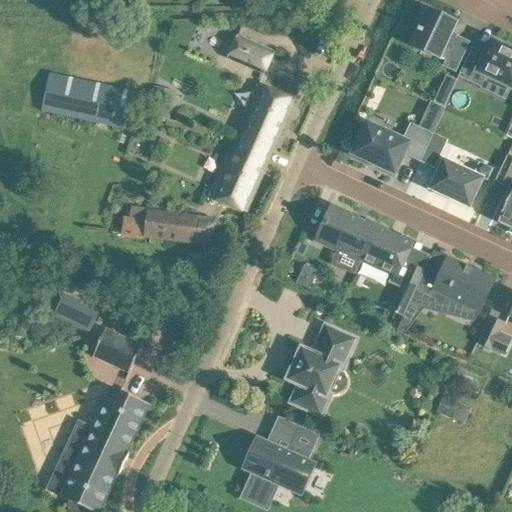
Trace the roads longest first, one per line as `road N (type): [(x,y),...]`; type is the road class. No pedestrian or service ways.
road 1 (residential): [(141,511),(297,165)]
road 2 (residential): [(297,165),(511,264)]
road 3 (residential): [(297,165),(374,0)]
